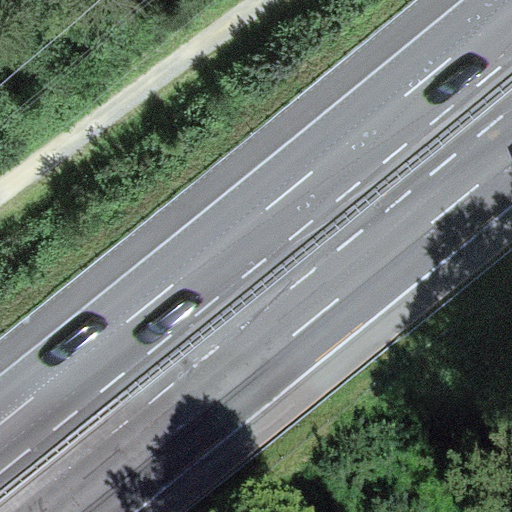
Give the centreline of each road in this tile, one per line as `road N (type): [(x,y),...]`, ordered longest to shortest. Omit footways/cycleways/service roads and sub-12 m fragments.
road 1 (motorway): [(511,8),(0,424)]
road 2 (motorway): [(74,511),(511,157)]
road 3 (track): [(264,0),(0,192)]
